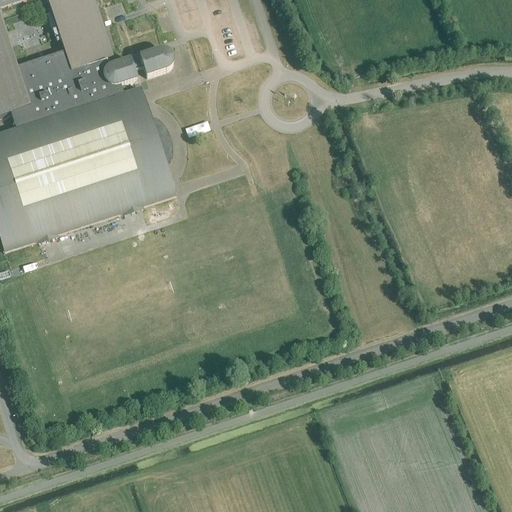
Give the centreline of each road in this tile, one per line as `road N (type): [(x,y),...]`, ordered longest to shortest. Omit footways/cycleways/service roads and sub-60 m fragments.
road 1 (unclassified): [(511,303),(0,471)]
road 2 (unknown): [(223,68),(154,99),(168,128),(216,125),(267,106)]
road 3 (unclassified): [(511,74),(317,99)]
road 4 (unclassified): [(317,99),(296,75),(273,82),(266,97),(282,124),(299,124),(316,107)]
